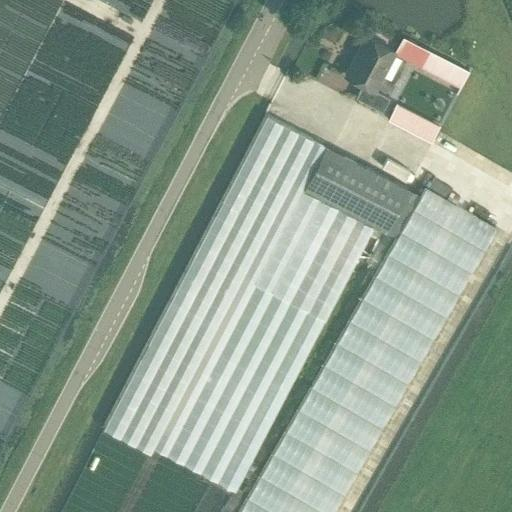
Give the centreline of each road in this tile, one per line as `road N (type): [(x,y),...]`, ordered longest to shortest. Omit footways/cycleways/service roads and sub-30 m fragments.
road 1 (unclassified): [(7,511),(275,0)]
road 2 (track): [(128,511),(327,111)]
road 3 (track): [(480,182),(290,511)]
road 4 (track): [(0,305),(160,0)]
